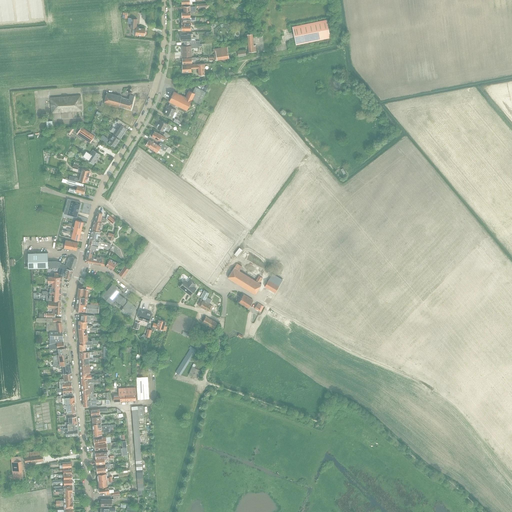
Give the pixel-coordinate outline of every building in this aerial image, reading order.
[(182,12),(182,18),(191,18),(190,12),(195,12),(195,7),(184,7),(184,12),(182,12)] [(128,22),(131,23),(130,28),(134,28),(134,34),(135,34),(144,35),(145,29),(139,28),(139,27),(136,26),(137,19),(128,18),(128,22)] [(330,37),(327,20),(292,27),(296,44),(330,37)] [(184,44),(190,44),(200,44),(200,41),(191,41),(191,37),(193,37),(193,34),(188,34),(188,35),(182,35),(182,41),(184,41),(184,44)] [(182,52),(183,57),(192,56),(191,48),(198,48),(198,46),(202,45),(202,44),(198,44),(191,45),(191,46),(182,46),(183,52),(182,52)] [(215,60),(229,58),(227,47),(214,49),(215,60)] [(205,63),(182,65),(183,71),(188,71),(188,72),(191,72),(191,68),(198,68),(199,75),(204,75),(204,66),(205,66),(205,64),(205,63)] [(171,102),(176,105),(187,110),(189,106),(190,106),(191,104),(190,103),(192,100),(200,104),(205,94),(206,92),(195,87),(193,92),(189,90),(186,96),(186,97),(183,95),(180,94),(180,93),(180,94),(177,93),(177,92),(174,91),(169,101),(171,102)] [(103,107),(104,104),(119,108),(119,106),(131,109),(135,96),(130,95),(129,99),(122,97),(122,96),(107,92),(106,95),(103,94),(101,106),(103,107)] [(81,95),(50,98),(52,113),(82,110),(81,95)] [(176,105),(171,102),(171,103),(171,102),(171,103),(169,106),(167,105),(166,107),(167,108),(165,113),(172,117),(176,109),(174,108),(176,105)] [(114,133),(113,135),(117,137),(118,136),(121,138),(127,128),(124,126),(126,124),(119,119),(117,122),(120,124),(116,129),(113,127),(111,131),(114,133)] [(171,125),(168,124),(160,119),(158,123),(159,124),(157,128),(164,131),(165,129),(168,131),(171,125)] [(95,136),(81,127),(78,131),(92,140),(95,136)] [(151,136),(159,140),(163,142),(166,137),(162,135),(155,131),(153,133),(151,136)] [(102,135),(100,139),(107,143),(107,142),(115,147),(120,139),(117,138),(117,137),(113,135),(110,140),(102,135)] [(160,142),(159,145),(150,139),(148,141),(146,145),(151,148),(150,150),(153,152),(154,150),(157,152),(160,148),(165,151),(168,146),(160,142)] [(87,150),(83,155),(87,158),(86,159),(94,164),(100,154),(93,149),(90,153),(87,150)] [(81,171),(80,175),(88,177),(90,173),(89,172),(89,171),(79,168),(78,170),(81,171)] [(68,179),(84,184),(77,182),(78,180),(86,182),(87,180),(87,181),(88,177),(80,175),(79,178),(76,177),(76,178),(71,177),(70,180),(68,179)] [(84,184),(68,179),(67,183),(77,186),(76,190),(70,188),(69,191),(76,193),(77,192),(84,194),(86,187),(83,186),(84,184)] [(71,200),(69,207),(66,206),(64,213),(77,217),(81,202),(71,200)] [(97,212),(95,220),(102,222),(105,223),(106,219),(101,217),(102,213),(97,212)] [(108,214),(106,218),(112,224),(115,220),(108,214)] [(93,228),(100,230),(100,228),(102,228),(103,225),(101,225),(102,222),(95,220),(93,228)] [(92,229),(90,238),(97,240),(99,231),(92,229)] [(90,238),(89,243),(101,245),(110,248),(111,244),(99,241),(97,240),(90,238)] [(95,249),(88,248),(85,262),(96,264),(97,259),(96,259),(96,258),(91,257),(92,255),(94,255),(95,252),(98,253),(98,251),(95,250),(95,249)] [(48,252),(28,253),(28,268),(59,267),(61,262),(56,260),(48,261),(48,252)] [(262,269),(265,263),(245,252),(242,257),(262,269)] [(97,259),(96,264),(104,266),(106,258),(100,256),(99,259),(96,258),(96,259),(97,259)] [(61,263),(60,264),(60,265),(60,266),(60,267),(61,267),(63,268),(66,269),(71,270),(72,267),(74,268),(77,258),(72,257),(71,257),(70,257),(69,257),(68,257),(66,264),(62,263),(61,263)] [(110,259),(105,266),(112,270),(117,263),(110,259)] [(259,283),(262,278),(259,275),(255,280),(239,270),(242,266),(237,263),(228,277),(255,294),(261,284),(259,283)] [(129,269),(125,266),(119,274),(123,277),(129,269)] [(54,276),(62,277),(64,277),(65,272),(64,271),(65,269),(66,269),(63,268),(61,268),(60,274),(54,274),(54,276)] [(64,277),(71,279),(73,271),(71,270),(66,269),(65,269),(64,271),(65,272),(64,277)] [(275,292),(282,280),(272,274),(268,281),(265,286),(275,292)] [(62,277),(54,276),(49,276),(48,286),(45,285),(45,286),(50,287),(50,286),(62,287),(62,277)] [(191,295),(196,288),(193,286),(195,284),(189,280),(188,282),(185,280),(179,286),(191,295)] [(131,314),(136,307),(128,301),(127,301),(123,298),(123,297),(118,294),(121,290),(113,284),(102,297),(111,303),(114,299),(119,303),(120,302),(124,306),(123,307),(131,314)] [(77,297),(77,303),(87,305),(87,304),(87,301),(89,302),(89,298),(87,298),(88,289),(78,288),(78,289),(77,297)] [(61,294),(49,293),(42,293),(42,295),(47,295),(47,294),(50,294),(49,301),(52,301),(58,302),(58,301),(61,301),(61,294)] [(248,308),(253,300),(244,294),(239,302),(248,308)] [(200,298),(201,299),(198,305),(210,312),(213,306),(211,305),(211,304),(210,303),(211,300),(209,299),(210,298),(204,295),(203,297),(201,296),(200,298)] [(44,316),(46,316),(46,317),(55,317),(55,313),(61,314),(61,301),(58,301),(58,302),(52,301),(49,301),(48,301),(48,307),(53,308),(53,312),(52,312),(52,313),(46,313),(44,313),(44,316)] [(87,305),(77,303),(76,311),(86,312),(98,313),(99,305),(87,304),(87,305)] [(261,310),(263,306),(258,303),(255,308),(260,311),(261,310)] [(141,311),(138,319),(149,322),(152,313),(147,312),(147,313),(141,311)] [(81,314),(81,321),(83,321),(83,322),(87,322),(87,321),(93,322),(94,316),(94,315),(81,314)] [(203,321),(208,325),(209,326),(208,328),(212,330),(213,328),(217,323),(206,316),(203,321)] [(36,322),(46,322),(46,331),(50,331),(54,331),(63,331),(63,330),(61,321),(61,318),(36,318),(36,322)] [(167,327),(167,326),(164,326),(165,322),(165,321),(162,320),(158,319),(158,320),(159,320),(157,324),(154,323),(154,322),(152,327),(153,327),(166,330),(167,327)] [(91,325),(87,325),(87,322),(83,322),(83,321),(81,321),(80,320),(79,320),(78,329),(87,328),(91,328),(91,325)] [(54,331),(50,331),(50,344),(55,342),(64,341),(63,331),(54,331)] [(80,344),(80,350),(86,350),(86,347),(89,347),(89,344),(91,344),(101,344),(101,340),(95,340),(91,340),(91,341),(88,341),(80,341),(80,344)] [(210,352),(214,344),(203,340),(199,348),(210,352)] [(53,355),(61,354),(67,353),(66,347),(65,347),(58,348),(59,353),(58,353),(57,352),(55,353),(55,355),(53,355)] [(181,375),(196,350),(192,347),(176,372),(181,375)] [(54,364),(52,364),(53,367),(59,366),(70,364),(69,364),(68,356),(67,353),(61,354),(53,355),(54,362),(54,364)] [(80,357),(80,355),(80,357),(80,364),(89,363),(90,363),(89,359),(94,359),(98,359),(98,358),(80,357)] [(70,364),(59,366),(59,367),(62,366),(62,370),(63,374),(72,372),(71,368),(70,364)] [(197,378),(201,370),(198,369),(200,366),(196,364),(195,367),(192,366),(189,374),(197,378)] [(64,380),(71,379),(73,379),(72,372),(63,374),(64,378),(59,379),(59,381),(64,381),(64,380)] [(87,379),(81,379),(82,388),(93,388),(93,387),(94,387),(94,384),(101,383),(100,378),(94,379),(90,379),(90,377),(87,378),(87,379)] [(59,381),(60,388),(63,388),(72,387),(71,381),(71,380),(64,381),(59,381)] [(136,393),(137,393),(137,388),(119,389),(119,394),(122,394),(125,394),(125,401),(136,400),(136,393)] [(73,394),(63,395),(64,397),(65,397),(65,398),(66,404),(75,403),(74,397),(73,397),(73,394)] [(75,403),(66,404),(67,413),(76,412),(75,403)] [(65,424),(67,424),(68,424),(77,423),(76,416),(75,416),(75,414),(70,414),(66,415),(66,417),(68,417),(69,422),(65,422),(65,424)] [(101,415),(94,415),(94,416),(92,417),(93,423),(102,422),(101,415)] [(110,428),(93,430),(94,436),(102,435),(102,432),(103,432),(112,431),(112,428),(110,428)] [(42,450),(24,453),(25,462),(31,461),(31,462),(44,460),(42,450)] [(11,457),(11,461),(13,479),(23,478),(21,456),(11,457)] [(110,464),(105,465),(105,466),(97,467),(98,473),(106,472),(106,467),(107,467),(107,468),(110,467),(113,467),(113,464),(110,464)] [(115,478),(112,479),(98,480),(99,487),(108,486),(107,481),(109,480),(110,482),(112,482),(112,481),(116,481),(116,478),(115,479),(115,478)]
